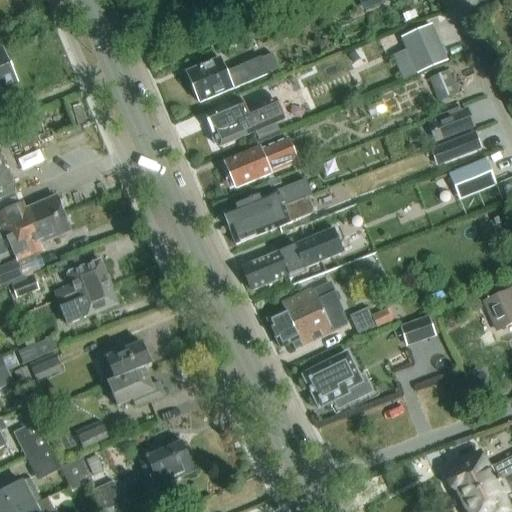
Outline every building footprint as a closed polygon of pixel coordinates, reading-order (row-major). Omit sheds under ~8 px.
[(381,0),(357,0),(362,10),(381,3),(380,1),(381,0)] [(446,62),(431,24),(399,37),(415,75),(446,62)] [(0,91),(15,85),(1,52),(0,52),(0,91)] [(220,60),(186,74),(199,105),(278,72),(273,57),(261,62),(261,61),(226,75),(220,60)] [(457,94),(447,71),(428,78),(438,102),(442,100),(444,105),(457,99),(455,95),(457,94)] [(213,137),(212,140),(214,146),(217,147),(218,149),(256,133),(259,140),(273,134),(271,127),(281,123),(273,104),(247,114),(243,104),(206,119),(213,137)] [(431,123),(438,141),(473,127),(466,109),(462,111),(460,107),(434,117),(436,121),(431,123)] [(475,134),(437,149),(443,163),(481,148),(475,134)] [(260,151),(259,149),(224,163),(225,165),(222,169),(225,176),(231,177),(236,190),(298,165),(288,140),(260,151)] [(25,211),(23,205),(20,206),(15,195),(16,186),(10,182),(11,174),(4,169),(5,161),(0,156),(0,243),(7,240),(63,216),(61,212),(63,208),(61,204),(57,203),(55,199),(25,211)] [(497,185),(487,159),(450,175),(460,201),(497,185)] [(279,179),(268,183),(271,189),(281,185),(279,179)] [(235,211),(223,216),(225,220),(223,221),(226,230),(229,229),(230,232),(246,225),(244,222),(282,208),(283,209),(308,199),(309,198),(303,183),(288,189),(288,187),(280,190),(281,192),(265,198),(264,195),(234,207),(235,211)] [(282,208),(244,222),(246,225),(230,232),(236,246),(309,217),(313,211),(308,199),(283,209),(282,208)] [(63,216),(7,240),(17,263),(42,252),(39,245),(69,233),(67,229),(70,225),(68,220),(64,220),(63,216)] [(241,270),(251,293),(287,277),(276,250),(250,260),(252,265),(241,270)] [(73,295),(79,292),(81,295),(91,291),(92,295),(109,288),(99,263),(65,277),(70,288),(53,295),(57,302),(73,295)] [(3,274),(0,275),(0,280),(2,285),(6,283),(7,285),(27,277),(22,265),(3,274)] [(36,279),(14,288),(18,300),(41,291),(36,279)] [(70,326),(116,306),(109,288),(92,295),(91,291),(81,295),(79,292),(73,295),(57,302),(60,311),(63,310),(70,326)] [(348,325),(335,298),(320,305),(313,290),(281,304),(285,312),(267,321),(281,349),(292,344),(294,350),(348,325)] [(511,294),(511,293),(485,305),(498,332),(511,325),(511,294)] [(370,316),(366,308),(348,316),(357,337),(390,322),(384,309),(370,316)] [(436,338),(429,318),(400,328),(407,348),(436,338)] [(58,336),(20,353),(25,365),(64,348),(58,336)] [(144,369),(144,371),(151,368),(141,345),(116,356),(113,349),(95,357),(102,373),(109,370),(114,382),(144,369)] [(301,377),(318,410),(348,395),(346,392),(362,384),(347,354),(301,377)] [(62,371),(55,357),(30,368),(36,383),(62,371)] [(0,405),(1,404),(0,401),(0,390),(13,384),(5,367),(0,369),(0,405)] [(35,383),(28,368),(16,373),(22,388),(35,383)] [(164,397),(158,384),(152,387),(144,371),(144,369),(114,382),(106,385),(117,409),(146,396),(149,403),(164,397)] [(30,417),(26,408),(19,412),(24,421),(30,417)] [(0,420),(0,451),(11,446),(3,432),(9,429),(3,419),(0,420)] [(15,435),(27,459),(48,448),(36,424),(15,435)] [(102,424),(76,435),(83,450),(108,439),(102,424)] [(181,444),(157,455),(155,451),(136,460),(142,475),(139,476),(147,494),(194,473),(181,444)] [(57,465),(48,448),(27,459),(36,476),(57,465)] [(106,453),(99,456),(107,472),(113,469),(106,453)] [(457,491),(461,500),(511,474),(511,457),(499,464),(498,469),(495,471),(492,466),(486,469),(479,454),(462,463),(465,468),(450,476),(449,484),(451,488),(457,491)] [(107,472),(99,456),(88,461),(96,477),(107,472)] [(96,482),(86,458),(63,469),(74,492),(96,482)] [(511,474),(461,500),(467,511),(507,511),(500,497),(506,494),(503,490),(508,487),(511,489),(511,474)] [(23,485),(0,496),(0,511),(24,511),(34,507),(42,503),(31,481),(23,485)] [(106,511),(124,505),(114,482),(92,492),(101,511),(106,511)] [(34,507),(24,511),(53,511),(52,511),(54,510),(49,500),(42,503),(34,507)]
